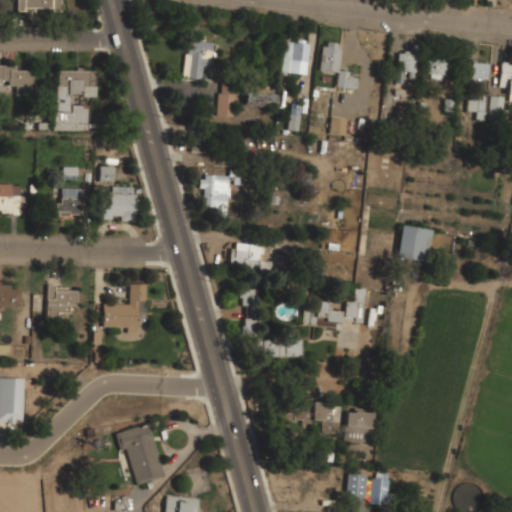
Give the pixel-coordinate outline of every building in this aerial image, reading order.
[(64,0),(16,0),(16,10),(64,10),(64,0)] [(309,43),(285,39),(280,69),(304,73),(309,43)] [(338,71),(336,85),(355,87),(357,71),(338,69),(340,42),(322,40),(319,69),(338,71)] [(184,77),(201,77),(201,68),(210,68),(210,45),(184,45),(184,77)] [(415,50),(396,50),(396,80),(403,80),(403,72),(415,72),(415,50)] [(445,59),(426,58),(425,77),(444,78),(445,59)] [(470,77),(486,78),(488,61),(471,59),(470,77)] [(511,63),(500,63),(498,87),(507,87),(507,101),(511,100),(511,63)] [(0,64),(0,83),(16,83),(16,91),(31,91),(32,65),(0,64)] [(96,68),(53,68),(53,129),(85,129),(86,95),(95,95),(96,68)] [(216,115),(234,115),(234,87),(216,87),(216,115)] [(244,105),(276,105),(276,91),(244,91),(244,105)] [(485,93),(466,93),(466,110),(475,110),(475,118),(485,118),(485,93)] [(487,113),(501,114),(503,95),(489,94),(487,113)] [(299,103),(288,103),(288,129),(299,129),(299,103)] [(344,134),(345,117),(329,116),(328,133),(344,134)] [(76,179),(76,166),(61,167),(61,179),(76,179)] [(112,181),(113,166),(98,166),(98,181),(112,181)] [(227,174),(201,173),(200,205),(227,205),(227,174)] [(18,182),(0,182),(0,212),(18,212),(18,182)] [(134,219),(135,186),(108,185),(108,195),(98,195),(98,218),(134,219)] [(80,214),(80,186),(56,186),(56,214),(80,214)] [(426,260),(430,228),(399,225),(396,257),(426,260)] [(321,248),(338,249),(339,229),(322,228),(321,248)] [(228,265),(268,270),(269,259),(261,258),(262,244),(231,240),(228,265)] [(9,287),(9,280),(0,280),(0,306),(19,306),(19,287),(9,287)] [(145,283),(127,282),(126,302),(101,302),(101,329),(136,329),(136,303),(144,303),(145,283)] [(75,284),(46,284),(46,314),(66,314),(66,303),(75,303),(75,284)] [(309,323),(339,327),(341,314),(358,317),(362,287),(354,286),(352,301),(343,300),(342,309),(311,305),(309,323)] [(259,333),(259,287),(239,287),(239,333),(259,333)] [(300,337),(258,337),(258,355),(300,355),(300,337)] [(0,354),(7,355),(8,344),(0,344),(0,354)] [(0,422),(22,422),(22,376),(0,376),(0,422)] [(338,400),(310,400),(310,419),(320,419),(320,428),(338,428),(338,400)] [(307,419),(308,403),(276,401),(275,417),(307,419)] [(344,408),(344,434),(371,434),(371,408),(344,408)] [(148,422),(113,430),(118,451),(126,449),(135,483),(162,476),(148,422)] [(344,496),(362,498),(366,474),(347,471),(344,496)] [(388,474),(370,474),(369,500),(387,501),(388,474)] [(192,511),(195,497),(166,493),(163,511),(169,511),(192,511)]
